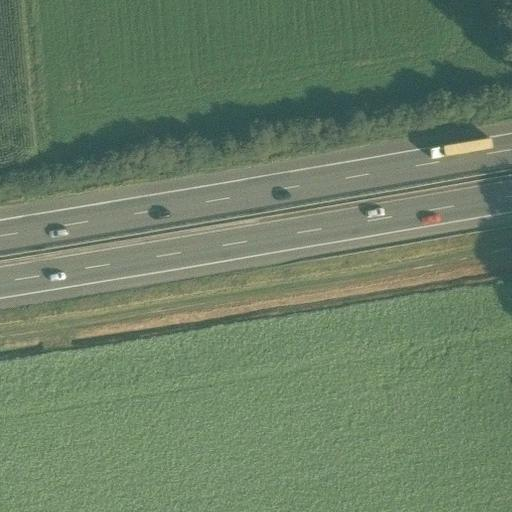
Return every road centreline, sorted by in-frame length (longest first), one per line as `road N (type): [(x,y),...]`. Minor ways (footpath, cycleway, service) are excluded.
road 1 (motorway): [(0,290),(511,198)]
road 2 (motorway): [(511,152),(0,243)]
road 3 (track): [(511,247),(0,332)]
